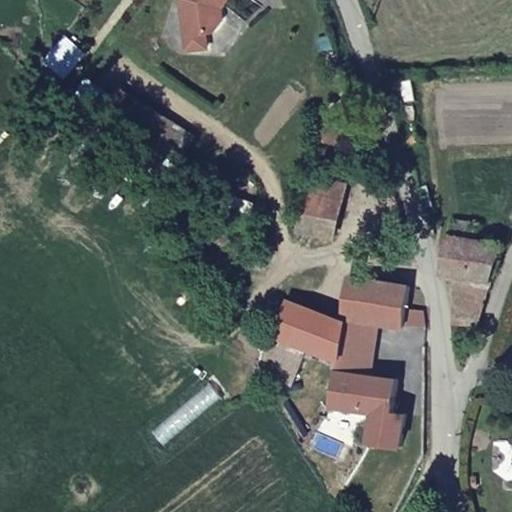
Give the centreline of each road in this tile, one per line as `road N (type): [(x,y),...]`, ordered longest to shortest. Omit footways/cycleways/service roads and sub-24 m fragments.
road 1 (unclassified): [(334,0),(373,82),(439,291),(439,474)]
road 2 (unclassified): [(511,271),(439,474)]
